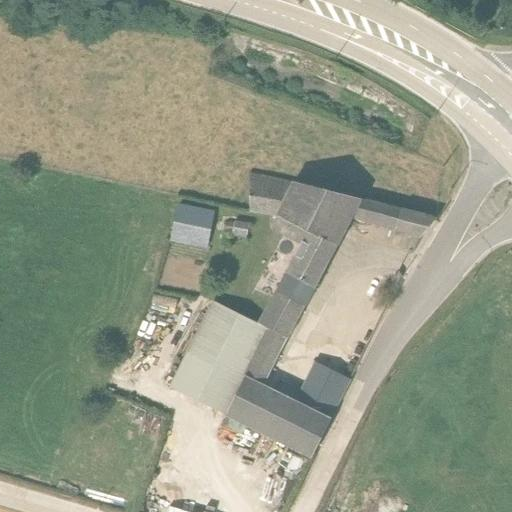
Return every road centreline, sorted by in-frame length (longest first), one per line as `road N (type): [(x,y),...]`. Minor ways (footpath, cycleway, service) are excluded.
road 1 (secondary): [(205,0),(298,29),(404,77),(501,157)]
road 2 (tertiary): [(310,511),(350,409),(431,279)]
road 3 (tertiary): [(501,157),(431,279)]
road 4 (secondary): [(475,65),(353,0)]
